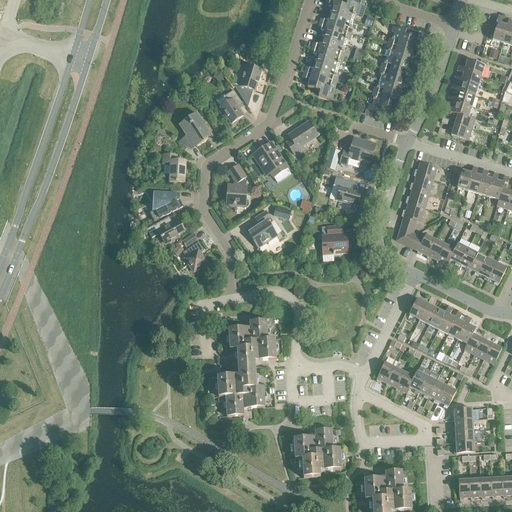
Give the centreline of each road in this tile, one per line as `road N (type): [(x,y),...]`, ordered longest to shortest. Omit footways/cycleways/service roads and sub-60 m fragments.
road 1 (residential): [(231,297),(219,238),(201,203),(204,174),(213,158),(262,128),(310,0)]
road 2 (secondary): [(0,294),(86,61)]
road 3 (secondary): [(73,55),(0,261)]
road 4 (tertiary): [(409,273),(377,253),(406,140)]
road 5 (residential): [(293,366),(293,304),(268,292),(231,297)]
road 6 (tertiary): [(406,140),(454,23)]
